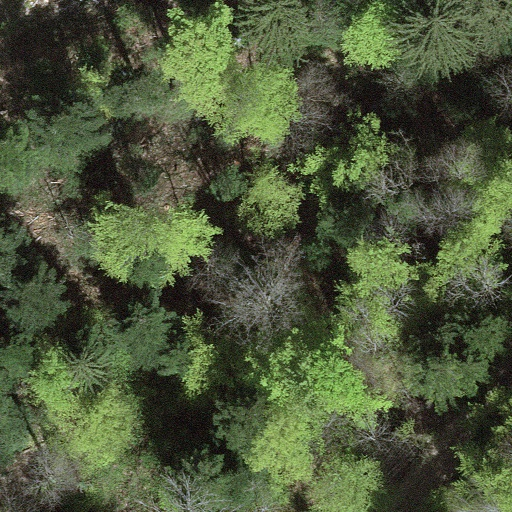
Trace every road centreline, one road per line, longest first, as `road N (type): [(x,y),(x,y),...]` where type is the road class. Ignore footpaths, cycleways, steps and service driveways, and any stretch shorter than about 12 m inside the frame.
road 1 (track): [(511,182),(291,511)]
road 2 (track): [(412,511),(511,399)]
